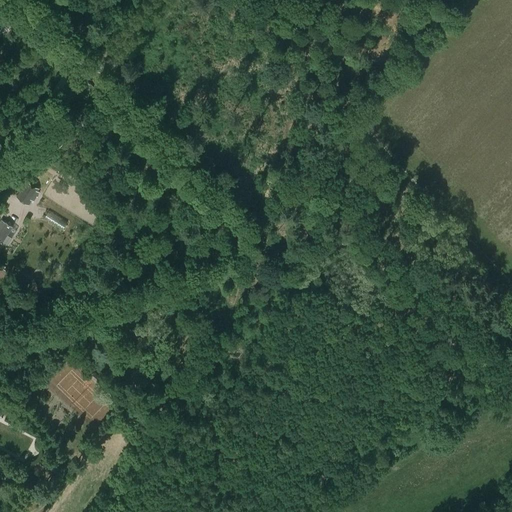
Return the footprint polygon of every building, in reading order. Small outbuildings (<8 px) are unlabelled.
[(26,180),(16,197),(29,205),(32,200),(33,201),(39,192),(38,191),(39,188),(26,180)] [(49,210),(43,219),(62,231),(68,222),(49,210)] [(0,241),(2,243),(13,226),(6,221),(6,222),(1,219),(0,221),(0,241)] [(93,368),(88,373),(102,386),(106,380),(93,368)] [(133,396),(129,403),(144,414),(149,408),(133,396)]
